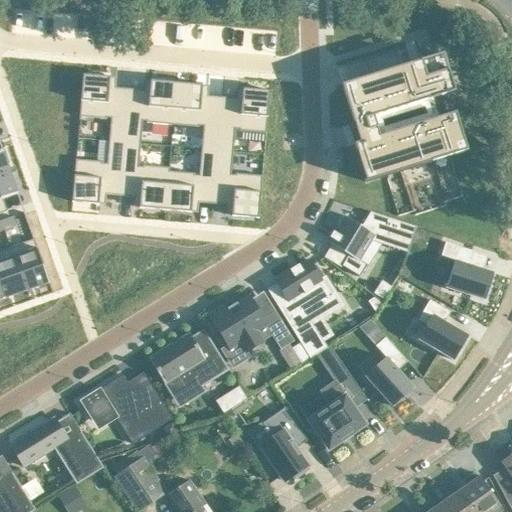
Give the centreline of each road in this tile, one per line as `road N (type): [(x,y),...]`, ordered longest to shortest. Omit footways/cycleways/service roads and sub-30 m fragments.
road 1 (residential): [(310,64),(0,39)]
road 2 (tertiary): [(330,511),(474,403),(511,354)]
road 3 (residential): [(49,223),(268,242)]
road 4 (residential): [(268,242),(98,347)]
road 5 (residential): [(310,64),(311,181),(293,219),(268,242)]
road 6 (residential): [(49,223),(0,77)]
road 7 (residential): [(98,347),(49,223)]
